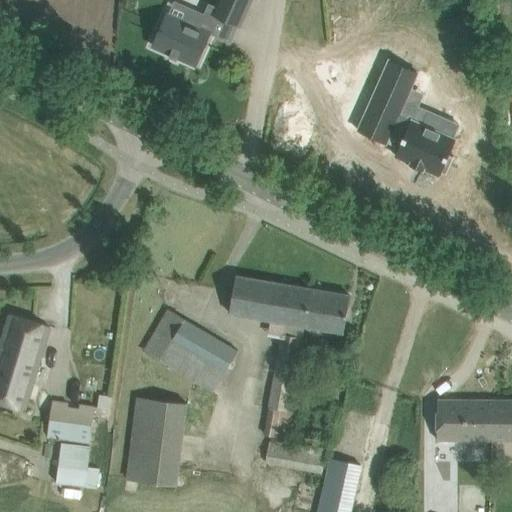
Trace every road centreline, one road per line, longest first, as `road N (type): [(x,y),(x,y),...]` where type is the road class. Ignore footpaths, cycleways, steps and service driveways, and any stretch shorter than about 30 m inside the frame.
road 1 (tertiary): [(511,311),(150,130)]
road 2 (unclassified): [(150,130),(86,233),(45,259),(0,269)]
road 3 (tertiary): [(150,130),(0,60)]
